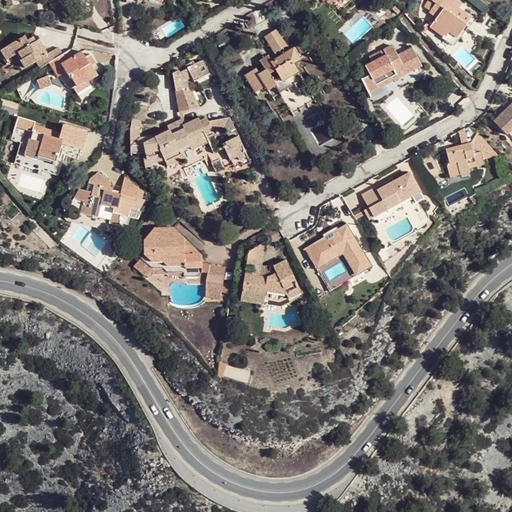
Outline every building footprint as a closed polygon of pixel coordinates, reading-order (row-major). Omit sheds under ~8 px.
[(395,0),(395,1),(405,11),(408,6),(401,0),(395,0)] [(436,17),(430,26),(444,36),(447,31),(457,38),(472,18),(463,11),(457,7),(460,3),(455,0),(430,0),(436,4),(429,12),(436,17)] [(466,7),(460,3),(457,7),(463,11),(466,7)] [(427,24),(420,30),(423,32),(430,26),(427,24)] [(275,86),(280,94),(295,84),(290,77),(298,72),(294,64),(300,60),(297,55),(301,52),(297,45),(285,52),(283,49),(287,46),(277,29),(265,37),(275,54),(279,51),(281,55),(273,60),(269,54),(260,59),(266,69),(259,74),(255,69),(245,75),(256,93),(265,87),(267,91),(275,86)] [(453,43),(457,38),(447,31),(444,36),(453,43)] [(89,64),(85,57),(82,51),(75,55),(71,49),(62,54),(59,47),(48,54),(39,39),(36,41),(33,36),(28,40),(25,36),(0,50),(0,53),(5,61),(17,53),(21,60),(18,62),(22,70),(36,61),(40,68),(48,62),(53,69),(61,64),(66,71),(69,76),(70,75),(76,85),(73,87),(77,94),(91,86),(88,81),(98,75),(92,65),(90,63),(89,64)] [(405,70),(407,74),(422,66),(413,48),(398,55),(393,45),(369,57),(372,62),(365,66),(370,75),(361,79),(368,93),(377,89),(375,85),(405,70)] [(91,54),(85,57),(89,64),(90,63),(92,65),(96,62),(91,54)] [(179,70),(172,73),(179,112),(201,107),(191,88),(189,88),(188,81),(193,79),(194,82),(210,74),(203,60),(187,67),(188,68),(180,72),(179,70)] [(58,77),(66,71),(61,64),(53,69),(58,77)] [(386,84),(407,74),(405,70),(375,85),(377,89),(368,93),(370,98),(389,88),(386,84)] [(48,76),(37,80),(41,89),(52,85),(48,76)] [(308,91),(286,105),(292,114),(314,101),(308,91)] [(149,106),(135,103),(132,119),(132,120),(129,131),(130,153),(144,153),(145,157),(142,157),(145,168),(152,167),(151,163),(164,160),(168,167),(186,158),(183,151),(190,147),(192,150),(208,143),(213,153),(224,148),(230,161),(237,157),(239,161),(248,156),(229,118),(208,121),(207,118),(200,121),(199,117),(183,125),(180,119),(167,125),(169,130),(155,137),(140,137),(140,126),(141,121),(145,122),(149,106)] [(511,103),(493,121),(506,135),(511,141),(511,103)] [(45,135),(47,129),(35,125),(36,122),(20,117),(13,139),(22,142),(15,162),(22,164),(24,155),(38,160),(39,158),(56,163),(59,164),(63,150),(79,155),(86,132),(63,125),(61,133),(57,132),(55,138),(45,135)] [(57,132),(47,129),(45,135),(55,138),(57,132)] [(455,150),(454,147),(446,149),(449,163),(446,164),(449,177),(460,174),(459,170),(469,168),(484,164),(481,152),(473,153),(470,143),(462,145),(463,149),(455,150)] [(62,165),(59,164),(56,163),(53,174),(59,175),(62,165)] [(94,183),(110,187),(111,182),(98,172),(89,180),(88,183),(94,184),(94,183)] [(377,190),(375,187),(361,195),(368,207),(364,210),(369,219),(377,214),(387,209),(385,207),(398,199),(400,202),(412,195),(410,190),(417,186),(409,172),(394,181),(377,190)] [(124,176),(121,194),(137,198),(139,188),(124,176)] [(394,181),(392,177),(375,187),(377,190),(394,181)] [(113,188),(110,187),(94,183),(94,184),(92,192),(78,189),(73,199),(83,201),(80,215),(89,217),(97,218),(99,211),(112,213),(110,222),(127,226),(130,216),(129,216),(130,207),(139,209),(145,199),(137,198),(121,194),(112,192),(113,188)] [(377,214),(369,219),(370,222),(372,226),(391,215),(395,213),(397,211),(399,209),(402,206),(422,195),(417,186),(410,190),(412,195),(400,202),(398,199),(385,207),(387,209),(377,214)] [(369,219),(364,210),(354,215),(361,228),(370,222),(369,219)] [(327,240),(325,236),(305,248),(312,261),(317,258),(319,261),(334,252),(335,255),(346,249),(355,264),(359,262),(364,271),(372,266),(347,223),(338,229),(332,232),(334,236),(327,240)] [(324,234),(325,236),(332,232),(338,229),(337,227),(324,234)] [(184,254),(184,238),(173,228),(155,228),(143,240),(143,248),(143,254),(143,255),(141,258),(151,267),(152,268),(153,268),(154,268),(155,268),(163,268),(167,272),(184,273),(184,276),(197,277),(202,271),(202,262),(202,261),(193,253),(191,254),(184,254)] [(202,255),(184,238),(184,254),(191,254),(193,253),(202,261),(202,255)] [(260,266),(262,264),(266,242),(248,252),(246,264),(253,265),(260,266)] [(355,276),(364,271),(359,262),(355,264),(346,249),(335,255),(334,252),(319,261),(317,258),(312,261),(317,270),(343,255),(355,276)] [(167,275),(184,276),(184,273),(167,272),(163,268),(155,268),(154,268),(153,268),(152,268),(151,267),(141,258),(134,267),(145,277),(147,275),(167,275)] [(268,277),(245,274),(243,289),(253,290),(253,293),(265,295),(266,290),(286,294),(288,298),(301,292),(286,260),(274,266),(273,267),(273,268),(276,274),(268,277)] [(226,266),(202,262),(202,271),(208,272),(224,275),(226,266)] [(245,270),(245,274),(268,277),(276,274),(273,268),(268,271),(266,267),(272,265),(273,267),(274,266),(272,262),(266,265),(262,264),(260,266),(253,265),(253,271),(245,270)] [(224,275),(208,272),(207,280),(223,283),(224,275)] [(221,291),(223,283),(207,280),(205,288),(221,291)] [(221,291),(231,293),(233,284),(223,283),(221,291)] [(264,304),(265,295),(253,293),(253,290),(243,289),(241,300),(264,304)]
